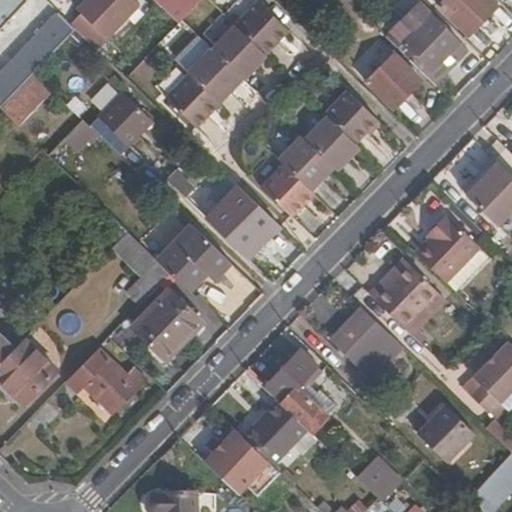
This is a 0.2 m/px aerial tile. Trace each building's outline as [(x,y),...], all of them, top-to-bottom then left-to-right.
[(0,0),(0,28),(26,0),(0,0)] [(83,12),(71,25),(76,30),(97,51),(142,3),(138,0),(86,0),(79,9),(83,12)] [(445,0),(444,2),(439,7),(468,34),(497,5),(492,0),(445,0)] [(266,56),(290,31),(259,1),(235,26),(237,28),(214,52),(212,50),(188,74),(190,77),(167,100),(199,130),(221,107),(219,105),(243,80),(245,82),(268,58),(266,56)] [(386,36),(428,77),(446,57),(450,61),(453,58),(455,61),(467,48),(419,2),(386,36)] [(34,73),(76,30),(71,25),(62,17),(0,82),(0,106),(1,108),(34,73)] [(394,55),(368,82),(395,109),(421,82),(394,55)] [(34,73),(1,108),(15,121),(48,87),(34,73)] [(302,136),(280,159),(285,164),(262,187),(292,216),(315,192),(312,190),(334,167),(337,170),(359,146),(356,143),(377,120),(347,90),(326,113),(328,115),(305,139),(302,136)] [(153,121),(123,93),(99,118),(130,146),(153,121)] [(61,141),(75,153),(92,133),(79,121),(61,141)] [(499,228),(511,214),(511,176),(498,163),(467,197),(499,228)] [(183,202),(196,191),(176,168),(163,180),(183,202)] [(275,221),(237,184),(206,216),(244,253),(275,221)] [(198,191),(186,204),(199,216),(211,202),(198,191)] [(126,209),(116,219),(128,231),(131,235),(142,224),(126,209)] [(445,216),(431,231),(434,233),(414,253),(455,294),(488,257),(445,216)] [(233,263),(192,224),(158,260),(172,273),(191,292),(208,274),(215,281),(233,263)] [(128,231),(112,248),(141,277),(126,292),(140,305),(172,273),(158,260),(131,235),(128,231)] [(378,300),(404,324),(409,319),(435,290),(410,265),(378,300)] [(169,290),(134,327),(168,358),(202,323),(169,290)] [(374,379),(404,347),(363,308),(333,340),(374,379)] [(409,319),(404,324),(422,342),(428,336),(409,319)] [(0,362),(13,349),(0,336),(0,362)] [(13,349),(0,362),(0,378),(25,401),(56,370),(23,339),(13,349)] [(480,382),(471,392),(494,413),(511,393),(511,344),(510,342),(475,378),(480,382)] [(98,349),(68,381),(79,392),(85,385),(113,412),(145,379),(135,369),(127,376),(98,349)] [(289,405),(286,408),(306,427),(314,435),(331,418),(303,391),(312,382),(307,377),(318,366),(302,350),(268,386),(289,405)] [(307,377),(312,382),(323,371),(318,366),(307,377)] [(383,377),(375,386),(386,396),(394,388),(383,377)] [(394,404),(402,395),(394,388),(386,396),(394,404)] [(277,400),(267,410),(269,412),(261,421),(258,419),(243,435),(269,461),(272,463),(306,427),(286,408),(277,400)] [(448,405),(420,434),(448,460),(475,432),(448,405)] [(269,412),(267,410),(258,419),(261,421),(269,412)] [(226,440),(237,429),(233,425),(222,436),(226,440)] [(211,447),(215,451),(247,483),(263,498),(274,487),(258,472),(269,461),(243,435),(237,429),(226,440),(222,436),(211,447)] [(247,483),(215,451),(205,462),(237,493),(247,483)] [(482,510),(511,477),(511,454),(470,499),(482,510)] [(379,498),(381,499),(392,488),(371,468),(360,479),(379,498)] [(197,511),(197,491),(160,491),(152,494),(149,499),(148,506),(151,511),(197,511)] [(267,511),(309,511),(288,492),(278,501),(274,497),(263,508),(267,511)] [(373,511),(394,511),(381,499),(379,498),(369,508),(373,511)] [(479,511),(482,510),(470,499),(457,511),(479,511)]
